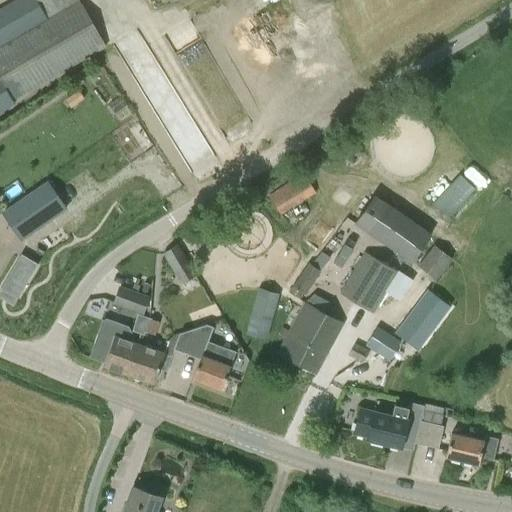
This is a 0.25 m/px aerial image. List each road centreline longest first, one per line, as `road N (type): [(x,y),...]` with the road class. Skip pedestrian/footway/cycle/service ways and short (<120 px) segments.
road 1 (unclassified): [(49,366),(67,316),(93,279),(172,221),(511,12)]
road 2 (residential): [(127,400),(395,490),(503,511)]
road 3 (residential): [(0,501),(49,366)]
